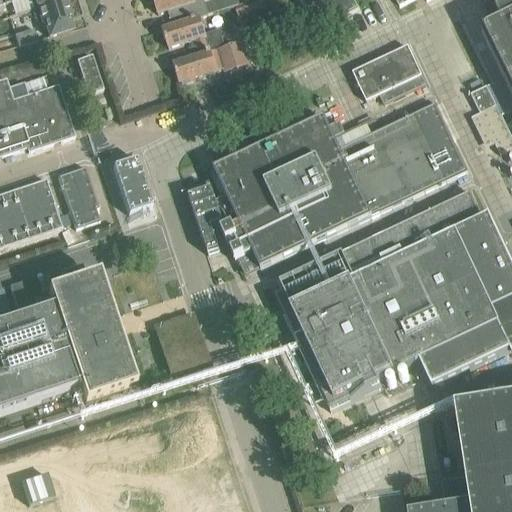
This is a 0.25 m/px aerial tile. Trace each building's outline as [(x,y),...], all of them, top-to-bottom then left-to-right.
[(34,1),(37,10),(65,2),(66,2),(65,0),(2,0),(5,9),(34,1)] [(189,24),(190,24),(210,18),(205,3),(200,4),(199,1),(196,2),(194,0),(153,0),(159,17),(171,13),(173,21),(187,17),(189,24)] [(298,0),(318,35),(360,11),(353,0),(298,0)] [(393,0),(399,10),(415,0),(425,0),(427,3),(433,0),(393,0)] [(500,26),(485,34),(511,88),(511,0),(506,0),(491,8),(500,26)] [(234,13),(237,21),(274,9),(271,1),(234,13)] [(65,2),(37,10),(42,26),(45,25),(50,40),(72,33),(68,19),(70,18),(65,2)] [(195,44),(200,59),(212,55),(212,54),(224,50),(219,36),(207,40),(201,21),(210,19),(210,18),(190,24),(189,24),(163,32),(169,52),(195,44)] [(15,38),(19,49),(38,43),(34,32),(15,38)] [(240,38),(227,42),(230,50),(242,46),(240,38)] [(212,55),(200,59),(174,67),(180,86),(226,72),(226,74),(249,67),(242,46),(230,50),(212,55)] [(409,50),(353,76),(367,105),(380,99),(385,109),(427,89),(409,50)] [(77,64),(88,98),(104,93),(92,59),(77,64)] [(0,160),(27,152),(28,156),(75,140),(58,89),(28,99),(24,86),(9,91),(6,83),(0,84),(0,160)] [(322,100),(317,102),(320,109),(325,107),(322,100)] [(324,121),(214,173),(226,197),(236,219),(240,228),(223,236),(237,264),(254,256),(261,273),(285,263),(449,185),(468,175),(437,108),(417,117),(341,153),(325,121),(324,121)] [(511,138),(497,109),(472,121),(487,151),(495,147),(501,159),(511,153),(511,138)] [(102,113),(105,124),(113,122),(109,110),(102,113)] [(100,225),(96,213),(99,212),(85,171),(58,180),(76,233),(100,225)] [(0,199),(0,253),(63,233),(46,184),(0,199)] [(213,192),(190,200),(209,258),(220,254),(213,230),(224,226),(213,192)] [(461,197),(275,283),(337,417),(378,398),(370,381),(419,358),(434,389),(511,352),(511,285),(484,226),(477,230),(461,197)] [(0,329),(0,417),(80,391),(85,408),(136,391),(99,278),(48,295),(53,311),(0,329)] [(153,329),(172,385),(211,372),(193,316),(153,329)] [(447,511),(438,511),(511,511),(511,404),(457,412),(468,481),(443,485),(447,511)] [(0,511),(225,511),(207,450),(118,476),(123,494),(121,511),(117,511),(102,458),(0,488),(0,511)]
